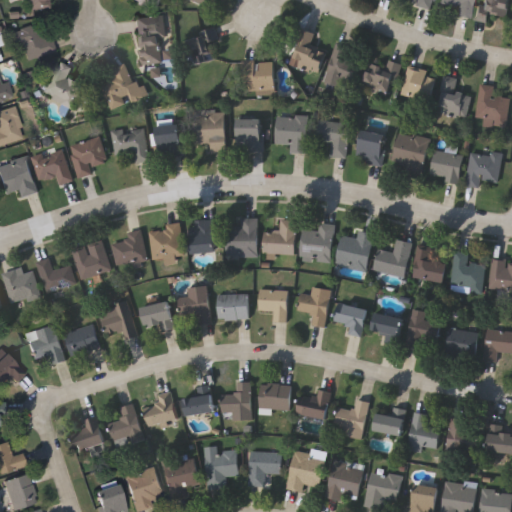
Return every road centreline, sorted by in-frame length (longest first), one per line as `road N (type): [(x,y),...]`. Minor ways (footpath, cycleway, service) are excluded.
road 1 (tertiary): [(511,236),(302,190),(253,188),(162,195),(0,240)]
road 2 (residential): [(44,412),(146,370),(241,357),(511,400)]
road 3 (residential): [(302,0),(408,45),(511,68)]
